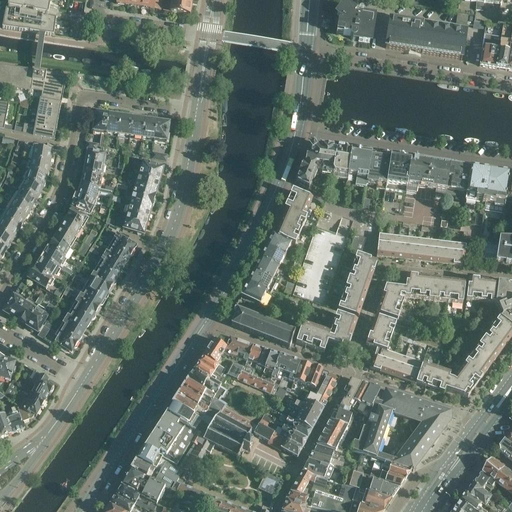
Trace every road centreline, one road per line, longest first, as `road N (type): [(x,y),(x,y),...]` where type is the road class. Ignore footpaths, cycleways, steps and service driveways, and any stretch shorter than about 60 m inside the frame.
road 1 (residential): [(0,293),(51,207),(82,95),(195,112)]
road 2 (secondary): [(81,381),(164,244),(195,112)]
road 3 (residential): [(511,278),(386,266),(350,371)]
road 4 (tertiary): [(81,511),(203,320)]
road 5 (residential): [(296,128),(511,165)]
road 6 (tertiary): [(203,320),(262,212),(296,128)]
road 7 (residential): [(511,83),(306,50)]
road 8 (residential): [(350,371),(277,511)]
road 9 (residential): [(203,320),(350,371)]
road 10 (residential): [(350,371),(488,416)]
road 11 (residential): [(209,34),(96,14),(98,0)]
